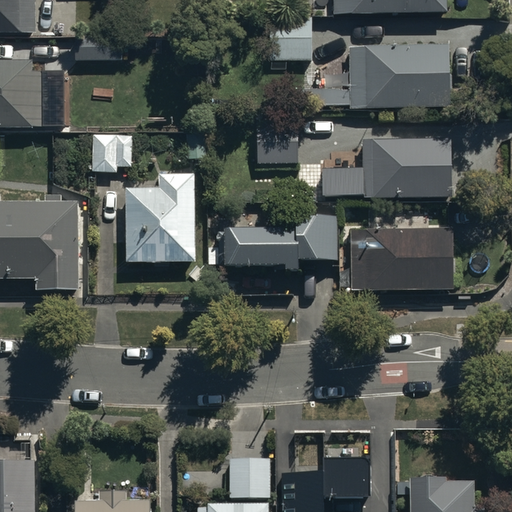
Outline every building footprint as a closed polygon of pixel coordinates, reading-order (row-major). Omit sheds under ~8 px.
[(39,0),(0,0),(0,42),(40,42),(39,0)] [(334,0),(335,22),(447,23),(446,0),(334,0)] [(312,24),(272,25),(272,68),(313,67),(312,24)] [(352,56),(352,96),(297,97),(297,113),(353,112),(353,117),(451,115),(450,54),(352,56)] [(0,137),(34,138),(34,135),(66,135),(66,68),(0,67),(0,137)] [(300,124),(267,124),(267,159),(300,159),(300,124)] [(453,147),(363,149),(364,177),(324,178),(325,209),(454,206),(453,147)] [(128,198),(128,271),(197,271),(197,184),(161,184),(161,198),(128,198)] [(1,199),(0,198),(0,288),(38,288),(38,301),(82,301),(81,211),(77,211),(77,208),(68,208),(68,211),(64,211),(64,202),(47,203),(47,211),(1,211),(1,199)] [(340,218),(300,218),(300,238),(216,238),(216,248),(209,248),(209,266),(227,266),(227,276),(287,276),(287,281),(301,281),(301,271),(340,271),(340,218)] [(455,237),(352,238),(352,298),(455,297),(455,237)] [(368,457),(323,458),(323,471),(280,472),(281,511),(325,511),(325,498),(369,497),(368,457)] [(272,467),(231,467),(231,505),(272,505),(272,467)] [(0,511),(36,511),(36,469),(0,469),(0,511)] [(414,487),(413,511),(476,511),(477,492),(447,492),(447,487),(414,487)] [(152,511),(152,510),(126,509),(126,499),(103,499),(102,511),(78,511),(77,511),(152,511)]
